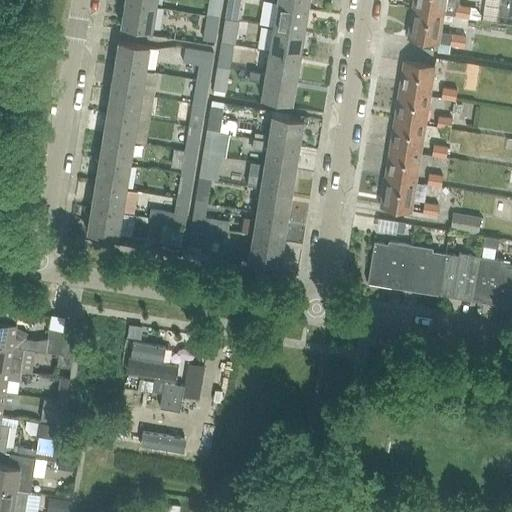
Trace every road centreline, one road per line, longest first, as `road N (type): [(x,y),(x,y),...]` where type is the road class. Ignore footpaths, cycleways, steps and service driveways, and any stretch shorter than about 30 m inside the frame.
road 1 (residential): [(314,317),(366,0)]
road 2 (residential): [(314,317),(36,270)]
road 3 (residential): [(36,270),(80,0)]
road 4 (residential): [(511,349),(314,317)]
